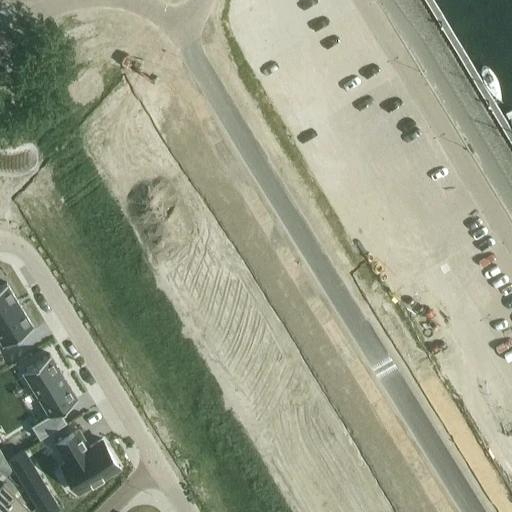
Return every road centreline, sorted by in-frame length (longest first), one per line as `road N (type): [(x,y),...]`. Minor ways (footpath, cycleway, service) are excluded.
road 1 (unclassified): [(508,511),(359,305),(204,46),(183,24)]
road 2 (unclassified): [(511,244),(363,0)]
road 3 (residential): [(0,241),(31,259),(160,467)]
